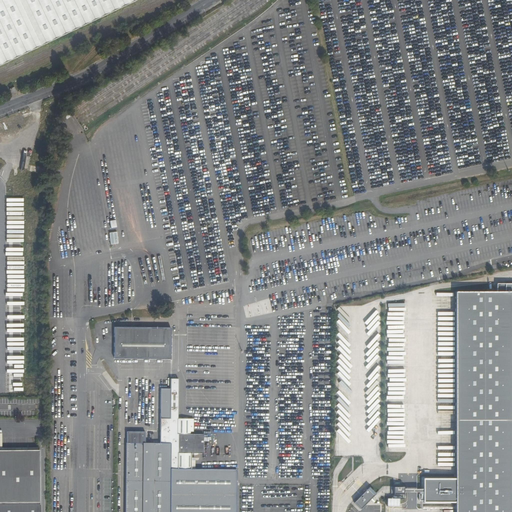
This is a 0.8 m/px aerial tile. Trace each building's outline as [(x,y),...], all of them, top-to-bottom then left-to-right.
[(0,0),(0,65),(137,0),(0,0)] [(456,480),(423,479),(424,503),(455,504),(455,511),(511,511),(511,284),(496,284),(497,294),(456,292),(456,480)] [(171,327),(114,327),(114,359),(171,359),(171,327)] [(125,511),(236,511),(236,469),(191,469),(191,453),(203,453),(204,434),(190,434),(190,432),(194,432),(194,419),(178,418),(178,379),(170,378),(170,389),(160,388),(160,418),(160,443),(145,443),(145,431),(126,431),(126,443),(125,511)] [(0,511),(40,511),(40,504),(40,443),(0,443),(0,511)] [(355,454),(367,455),(367,447),(355,446),(355,454)] [(354,503),(362,510),(366,505),(376,493),(369,487),(354,503)]
